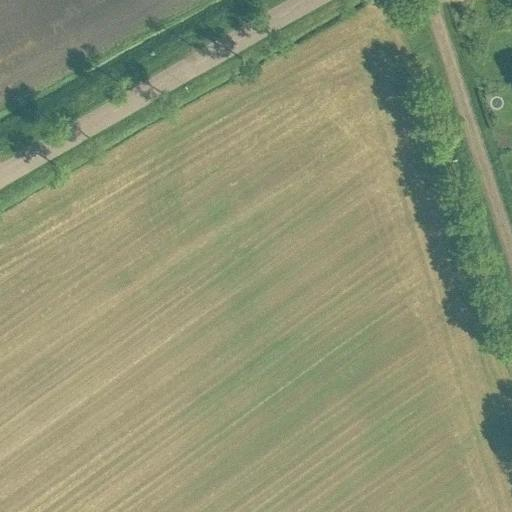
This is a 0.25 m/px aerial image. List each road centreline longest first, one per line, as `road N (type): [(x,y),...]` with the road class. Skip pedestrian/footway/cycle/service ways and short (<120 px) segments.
road 1 (tertiary): [(0,177),(310,0)]
road 2 (track): [(511,248),(431,0)]
